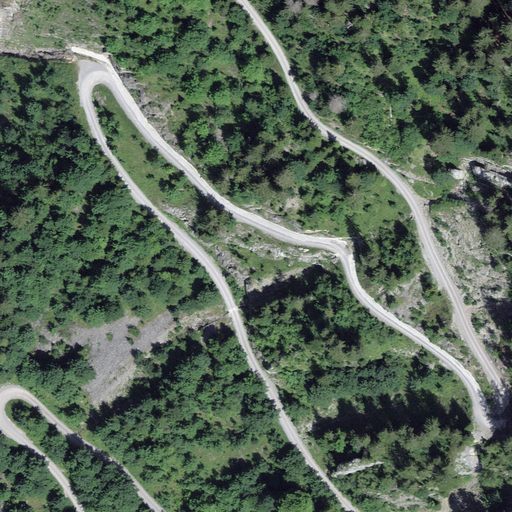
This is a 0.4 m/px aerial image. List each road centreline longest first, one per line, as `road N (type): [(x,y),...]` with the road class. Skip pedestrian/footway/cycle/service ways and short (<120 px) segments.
road 1 (track): [(353,511),(287,426),(216,274),(127,178),(86,98),(86,84),(101,72),(147,139),(195,185),(258,225),(335,248),(345,276),(367,299),(463,374),(477,398),(478,424),(498,426),(505,406),(457,301),(423,256),(420,216),(378,163),(300,114),(281,59),(240,0)]
road 2 (track): [(0,402),(10,392),(29,398),(159,511)]
road 3 (track): [(82,511),(50,465),(0,418)]
